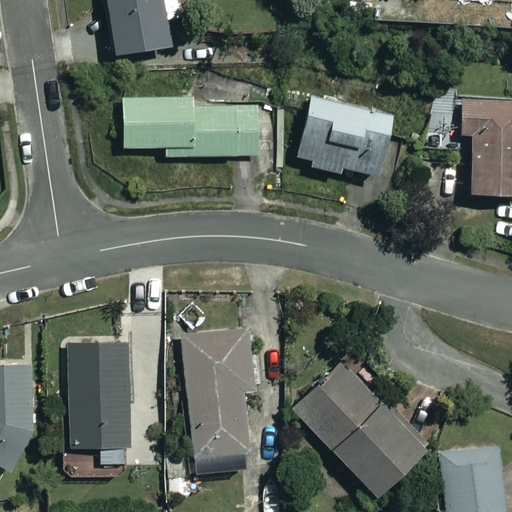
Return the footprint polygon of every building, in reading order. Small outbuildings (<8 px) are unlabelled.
[(162,41),(156,0),(98,0),(104,47),(162,41)] [(301,90),(286,149),(303,153),(300,164),(333,172),(335,164),(370,172),(385,111),(301,90)] [(195,94),(115,96),(116,143),(158,142),(159,153),(255,151),(254,137),(273,136),(272,101),(195,103),(195,94)] [(511,99),(457,94),(453,131),(465,132),(460,186),(511,190),(511,99)] [(243,328),(176,331),(183,466),(238,463),(234,384),(247,384),(243,328)] [(120,339),(61,338),(61,440),(119,440),(120,339)] [(414,443),(335,357),(285,403),(364,489),(414,443)] [(26,358),(0,358),(0,463),(0,464),(26,424),(26,358)] [(497,511),(492,441),(431,446),(436,511),(497,511)]
